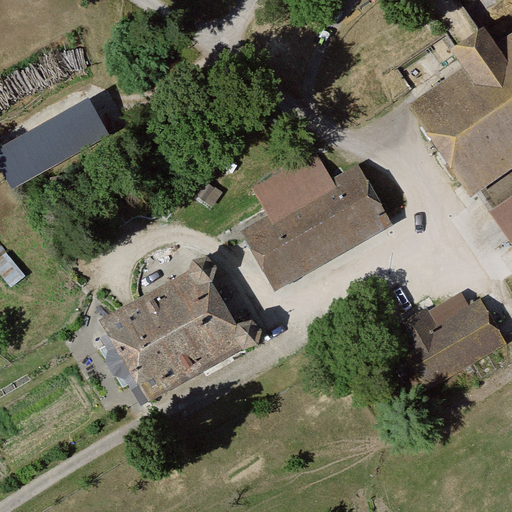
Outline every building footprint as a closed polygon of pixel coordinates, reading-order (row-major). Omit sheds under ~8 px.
[(511,41),(502,48),(491,32),(459,55),(469,72),(416,108),(480,203),(488,198),(511,233),(511,41)] [(106,134),(89,102),(0,150),(0,157),(14,183),(106,134)] [(331,181),(314,154),(250,192),(267,219),(240,235),(275,297),(392,228),(358,167),(331,181)] [(0,269),(14,286),(29,273),(0,240),(0,269)] [(189,273),(98,322),(147,406),(243,352),(246,355),(259,350),(265,335),(254,323),(238,328),(213,286),(219,271),(209,259),(194,263),(189,273)] [(511,349),(485,304),(441,330),(431,315),(402,332),(411,348),(406,351),(432,397),(511,349)]
